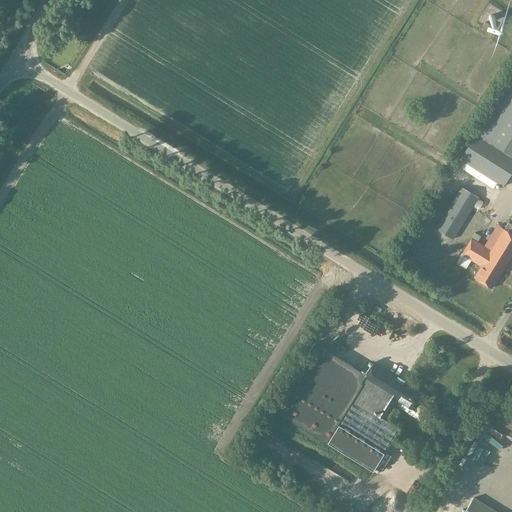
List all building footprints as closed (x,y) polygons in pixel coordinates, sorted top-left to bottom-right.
[(488,30),(488,29),(490,26),(484,22),(481,26),(488,30)] [(473,132),(456,157),(502,187),(511,170),(511,76),(475,133),(473,132)] [(460,186),(460,187),(455,183),(451,190),(456,193),(434,229),(452,239),(478,197),(460,186)] [(511,253),(511,234),(509,233),(511,227),(511,224),(508,222),(503,229),(496,225),(483,246),(471,239),(461,254),(481,266),(474,277),(491,288),(511,253)] [(327,321),(319,332),(329,341),(338,330),(327,321)] [(376,347),(400,361),(406,352),(398,347),(400,342),(363,322),(359,329),(365,332),(363,337),(377,345),(376,347)] [(410,409),(420,392),(372,362),(365,375),(313,343),(271,410),(372,471),(398,428),(386,421),(398,402),(410,409)] [(505,428),(504,428),(506,423),(495,418),(491,426),(503,432),(505,428)] [(484,420),(482,424),(488,428),(490,424),(484,420)] [(498,511),(473,497),(463,511),(498,511)]
